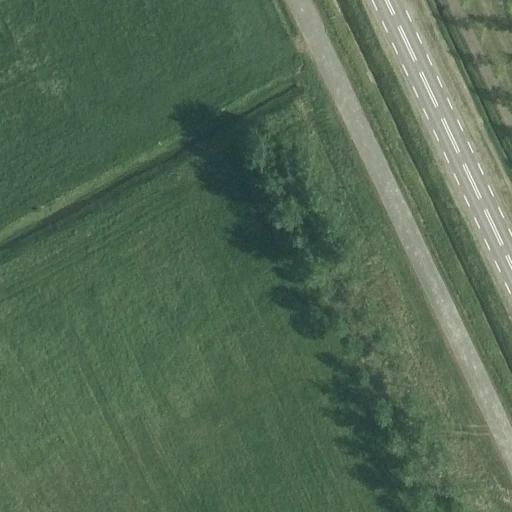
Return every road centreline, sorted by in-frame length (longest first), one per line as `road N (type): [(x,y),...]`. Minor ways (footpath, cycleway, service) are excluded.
road 1 (unclassified): [(511,448),(298,0)]
road 2 (secondary): [(511,262),(389,0)]
